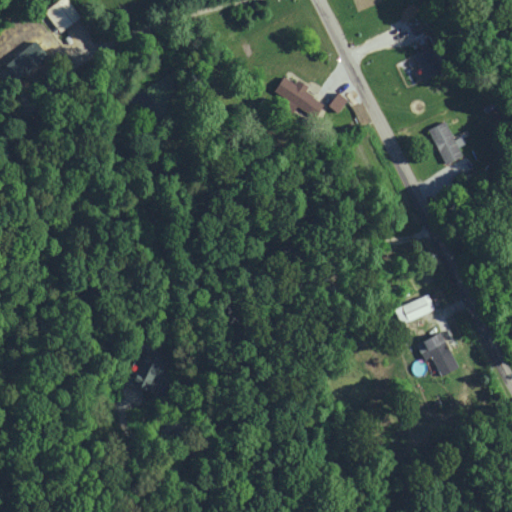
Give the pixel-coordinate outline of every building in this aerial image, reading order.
[(60,0),(44,12),(60,33),(82,17),(69,0),(60,0)] [(14,79),(49,57),(38,40),(3,62),(14,79)] [(410,53),(422,78),(438,71),(425,46),(410,53)] [(318,99),(302,93),(305,84),(292,80),(278,75),(272,92),(286,98),(283,106),(312,117),(318,99)] [(323,104),(335,112),(344,99),(332,91),(323,104)] [(424,128),(441,163),(459,154),(442,119),(424,128)] [(433,308),(426,292),(392,308),(399,324),(433,308)] [(437,375),(454,367),(437,330),(413,341),(421,359),(428,355),(437,375)] [(149,395),(166,364),(145,353),(128,384),(149,395)]
